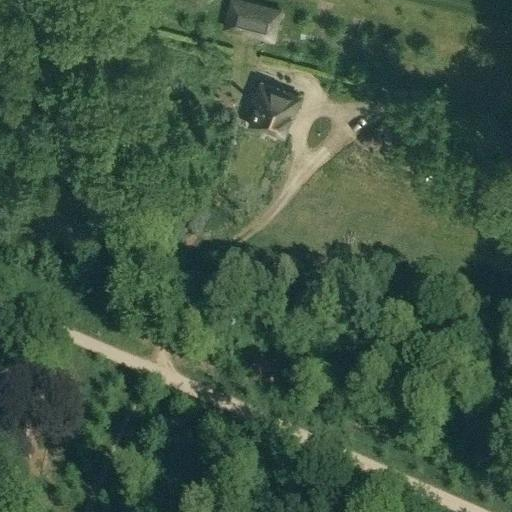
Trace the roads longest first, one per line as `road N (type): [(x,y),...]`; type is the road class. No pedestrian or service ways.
road 1 (track): [(155,372),(179,289),(288,185),(309,117),(325,106),(340,119),(322,152)]
road 2 (track): [(480,511),(155,372)]
road 3 (track): [(155,372),(0,308)]
